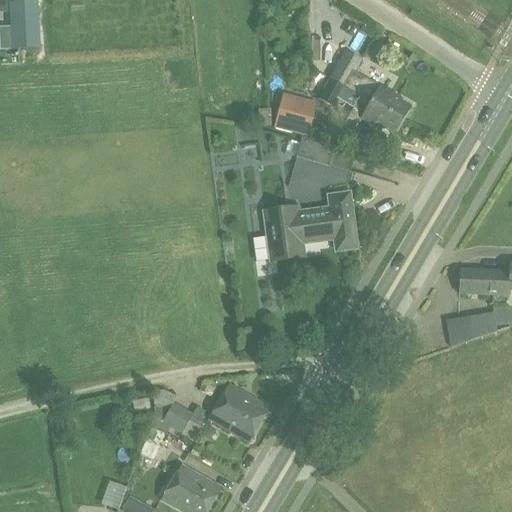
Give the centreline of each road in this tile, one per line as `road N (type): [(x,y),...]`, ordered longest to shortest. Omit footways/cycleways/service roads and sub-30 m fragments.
road 1 (primary): [(498,88),(328,371)]
road 2 (primary): [(341,382),(511,104)]
road 3 (track): [(0,413),(232,366),(314,363)]
road 4 (unclassified): [(361,0),(498,88)]
road 5 (primary): [(328,371),(249,511)]
road 6 (primary): [(265,511),(341,382)]
